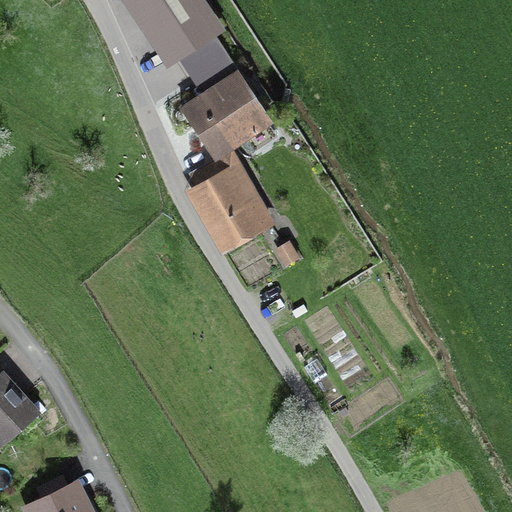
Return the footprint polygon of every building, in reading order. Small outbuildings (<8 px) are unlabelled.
[(224,32),(202,0),(124,0),(170,67),(224,32)] [(245,75),(187,114),(224,169),(283,130),(245,75)] [(234,269),(282,241),(244,175),(195,203),(234,269)] [(278,256),(287,272),(301,263),(292,247),(278,256)] [(0,458),(44,421),(6,377),(0,382),(0,458)] [(99,511),(85,484),(30,511),(99,511)]
